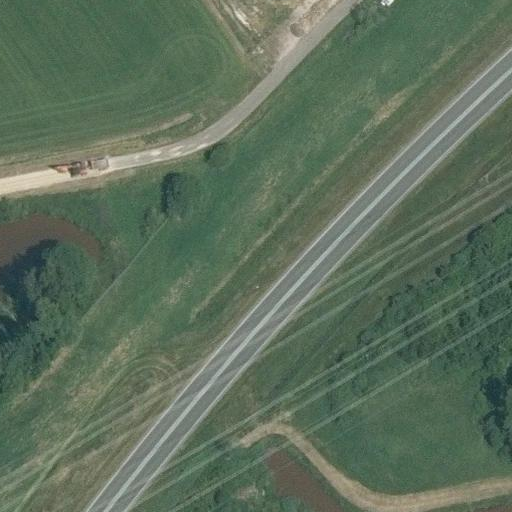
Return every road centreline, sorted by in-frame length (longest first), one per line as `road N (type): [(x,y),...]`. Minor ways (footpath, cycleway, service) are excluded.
road 1 (trunk): [(108,511),(242,347),(511,73)]
road 2 (unclassified): [(354,0),(228,126),(182,148),(0,187)]
